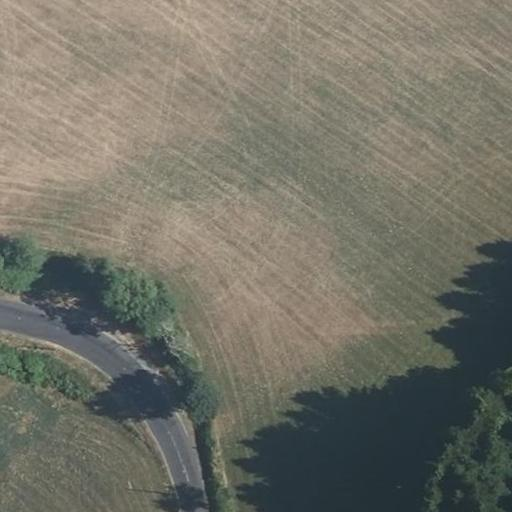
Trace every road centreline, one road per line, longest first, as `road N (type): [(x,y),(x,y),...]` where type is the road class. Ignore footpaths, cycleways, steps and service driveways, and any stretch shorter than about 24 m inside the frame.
road 1 (track): [(511,309),(473,320),(340,329),(261,311),(211,278)]
road 2 (tertiary): [(0,310),(69,328),(112,350),(139,376),(178,444),(193,511)]
